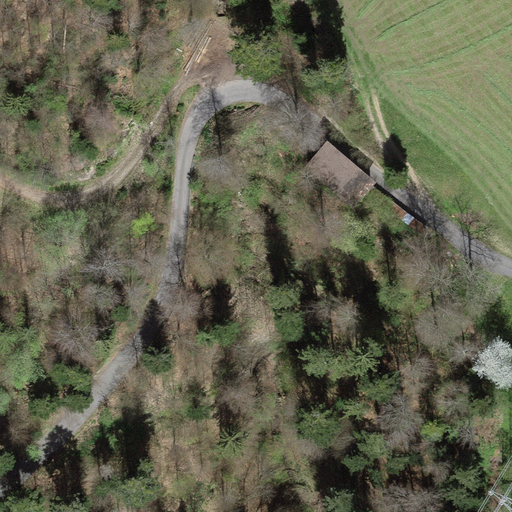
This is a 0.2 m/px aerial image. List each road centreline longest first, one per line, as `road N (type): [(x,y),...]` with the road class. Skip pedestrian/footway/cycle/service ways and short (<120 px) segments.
road 1 (unclassified): [(0,490),(132,349),(156,312),(173,267),(190,136),(204,110),(235,91),(287,101),(429,217),(511,269)]
road 2 (track): [(0,177),(37,194),(88,193),(132,156),(187,74),(211,69),(235,91)]
road 3 (track): [(429,217),(385,142),(368,84)]
